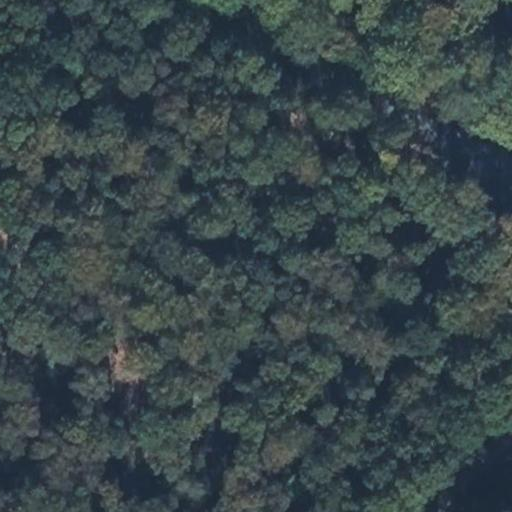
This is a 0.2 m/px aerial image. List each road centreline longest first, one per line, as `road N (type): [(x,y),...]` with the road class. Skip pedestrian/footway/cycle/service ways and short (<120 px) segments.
road 1 (tertiary): [(197,0),(511,171)]
road 2 (track): [(511,424),(426,511)]
